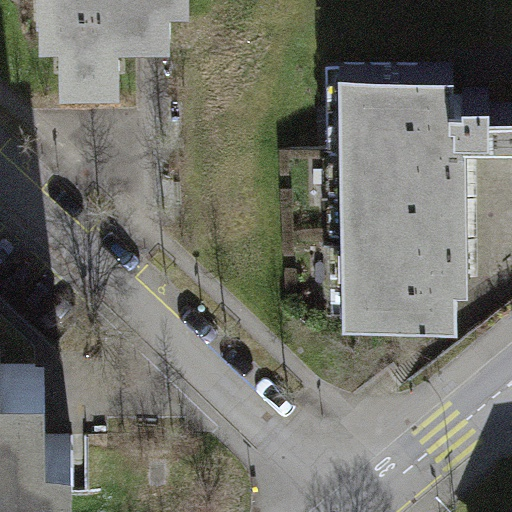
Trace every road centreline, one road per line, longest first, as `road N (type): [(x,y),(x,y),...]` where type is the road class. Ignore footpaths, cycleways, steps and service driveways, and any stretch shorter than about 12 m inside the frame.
road 1 (residential): [(364,507),(0,175)]
road 2 (residential): [(511,383),(364,507)]
